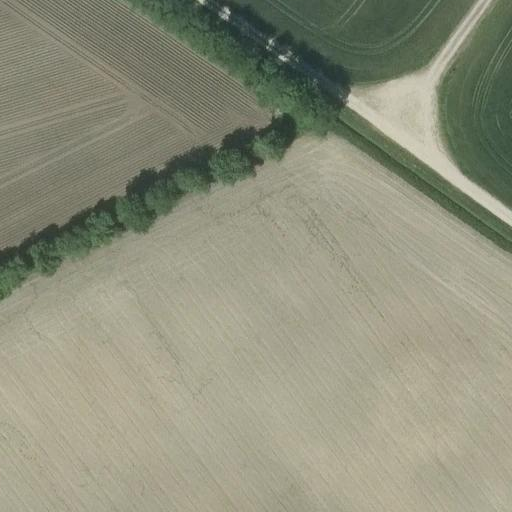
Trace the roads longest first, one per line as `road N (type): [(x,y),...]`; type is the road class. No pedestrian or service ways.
road 1 (track): [(195,0),(511,226)]
road 2 (track): [(389,139),(489,0)]
